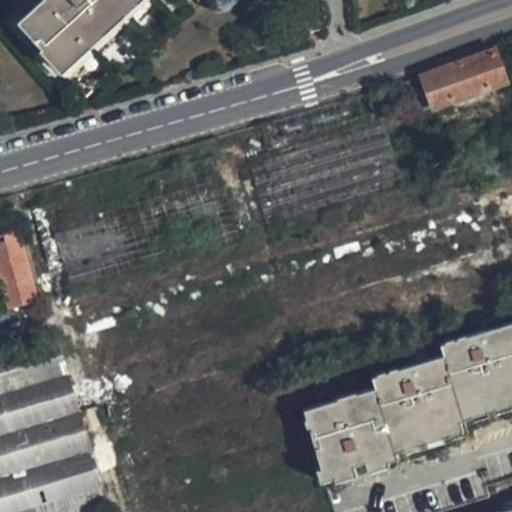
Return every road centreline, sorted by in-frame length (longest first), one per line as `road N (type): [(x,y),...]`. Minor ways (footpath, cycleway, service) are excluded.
road 1 (residential): [(511,0),(332,64),(254,101)]
road 2 (residential): [(254,101),(511,26)]
road 3 (residential): [(0,172),(254,101)]
